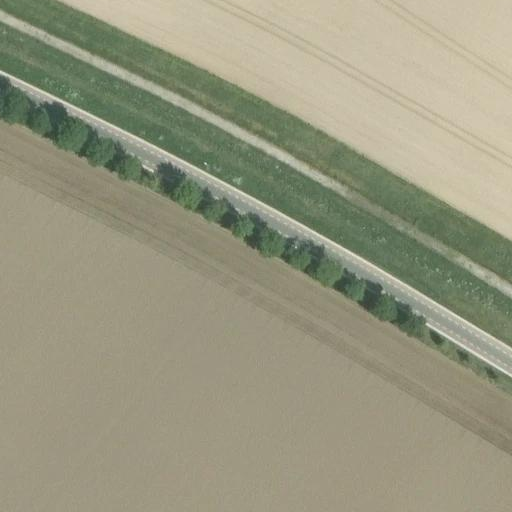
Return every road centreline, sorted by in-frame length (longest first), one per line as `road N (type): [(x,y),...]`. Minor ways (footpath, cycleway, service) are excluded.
road 1 (track): [(511,291),(251,138),(0,13)]
road 2 (tertiary): [(511,362),(233,200),(0,85)]
